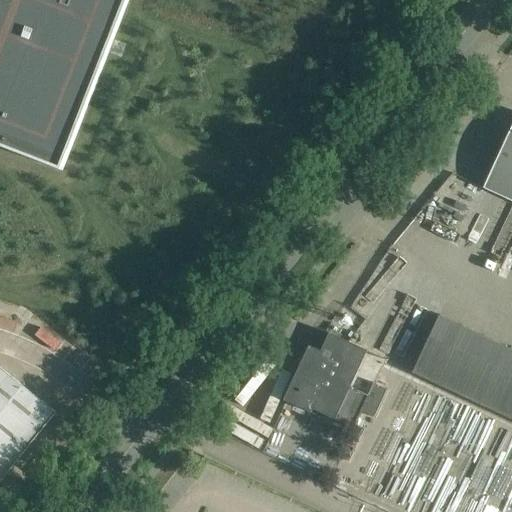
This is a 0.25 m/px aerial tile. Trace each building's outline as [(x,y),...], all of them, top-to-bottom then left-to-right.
[(0,0),(0,145),(61,170),(128,0),(0,0)] [(511,131),(486,189),(511,201),(511,131)] [(412,373),(511,419),(511,349),(439,315),(412,373)] [(312,410),(353,428),(361,410),(374,416),(387,389),(373,383),(367,396),(350,388),(367,351),(329,334),(321,352),(308,347),(283,401),(311,413),(312,410)] [(0,367),(0,482),(56,413),(0,367)]
